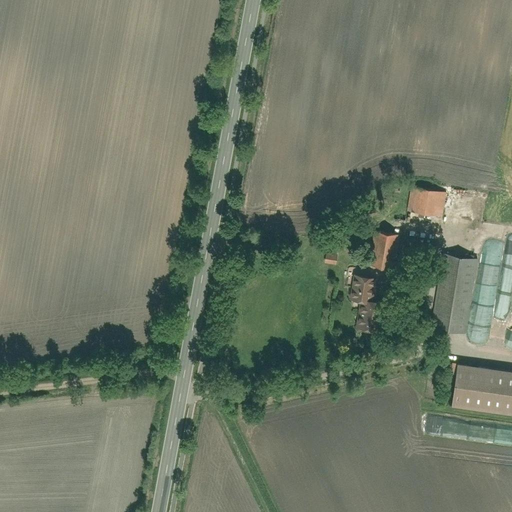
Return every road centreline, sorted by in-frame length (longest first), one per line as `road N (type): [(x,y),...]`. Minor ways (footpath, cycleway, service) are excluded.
road 1 (primary): [(157,511),(252,0)]
road 2 (track): [(183,369),(0,390)]
road 3 (track): [(216,398),(271,511)]
